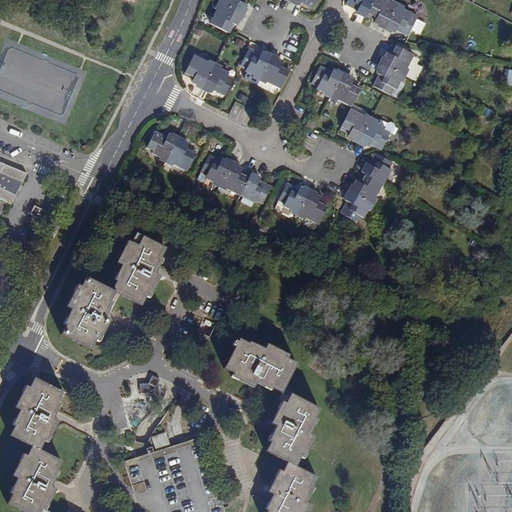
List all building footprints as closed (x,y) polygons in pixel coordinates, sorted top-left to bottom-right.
[(221,0),(220,3),(242,15),(246,6),(243,4),(244,0),(221,0)] [(288,0),(289,1),(297,5),(299,2),(311,8),(315,0),(288,0)] [(356,13),(365,18),(374,0),(347,0),(346,4),(358,10),(356,13)] [(387,23),(396,6),(383,0),(374,0),(365,18),(374,22),(376,18),(387,23)] [(242,15),(220,3),(209,24),(226,33),(231,24),(235,27),(242,15)] [(396,6),(387,23),(385,28),(395,32),(396,29),(408,35),(416,19),(410,16),(411,14),(396,6)] [(381,63),(403,75),(413,55),(395,46),(391,54),(386,53),(381,63)] [(245,72),(260,79),(271,58),(262,53),(261,56),(248,50),(240,66),(246,69),(245,72)] [(202,88),(213,66),(193,57),(184,74),(194,78),(191,82),(202,88)] [(271,58),(260,79),(256,86),(267,91),(269,90),(271,85),(280,89),(288,72),(280,68),(282,63),(271,58)] [(403,75),(381,63),(376,73),(380,75),(373,87),(390,95),(394,89),(396,90),(403,75)] [(229,74),(213,66),(202,88),(212,92),(213,89),(225,95),(233,79),(228,76),(229,74)] [(316,90),(331,97),(342,75),(332,71),(331,74),(319,68),(311,84),(317,88),(316,90)] [(342,75),(331,97),(351,108),(360,90),(351,86),(354,81),(342,75)] [(359,142),(370,119),(350,109),(341,127),(350,132),(347,136),(359,142)] [(385,127),(370,119),(359,142),(368,146),(370,143),(382,149),(390,133),(384,130),(385,127)] [(152,155),(166,161),(177,139),(169,135),(167,139),(156,134),(147,150),(153,152),(152,155)] [(177,139),(166,161),(187,172),(196,155),(187,150),(189,145),(177,139)] [(366,174),(383,185),(392,170),(389,168),(392,162),(376,154),(370,164),(367,163),(362,172),(366,174)] [(206,179),(220,186),(231,164),(223,160),(221,163),(209,157),(200,173),(207,176),(206,179)] [(0,197),(15,205),(27,174),(0,162),(0,197)] [(240,196),(249,178),(241,174),(243,170),(231,164),(220,186),(240,196)] [(249,178),(240,196),(255,205),(257,202),(263,205),(271,189),(260,183),(261,180),(251,174),(249,178)] [(357,180),(351,191),(372,204),(383,185),(366,174),(361,183),(357,180)] [(298,214),(309,192),(300,188),(298,191),(286,185),(274,210),(280,213),(283,207),(298,214)] [(372,204),(351,191),(345,201),(349,203),(342,214),(358,223),(362,216),(364,218),(372,204)] [(321,198),(309,192),(298,214),(319,224),(328,207),(319,202),(321,198)] [(30,212),(43,219),(47,211),(34,204),(30,212)] [(114,282),(110,291),(113,292),(137,304),(141,295),(144,297),(151,283),(153,284),(165,261),(162,260),(166,252),(139,239),(135,247),(131,245),(124,260),(121,258),(110,280),(114,282)] [(113,292),(110,291),(86,279),(81,289),(78,287),(67,309),(72,311),(65,325),(67,327),(63,336),(89,349),(93,339),(96,341),(107,319),(104,317),(111,304),(108,302),(113,292)] [(270,389),(271,387),(283,361),(273,357),(275,353),(254,343),(252,346),(238,339),(237,343),(228,339),(215,367),(222,370),(221,373),(244,384),(245,381),(259,388),(260,385),(270,389)] [(27,511),(40,511),(43,507),(39,505),(49,485),(46,484),(53,470),(51,469),(56,458),(36,448),(40,438),(44,440),(54,419),(52,419),(58,404),(55,403),(60,394),(34,381),(29,390),(25,388),(15,408),(20,411),(13,425),(15,426),(10,436),(29,445),(24,456),(21,454),(11,475),(14,476),(6,492),(10,493),(6,501),(27,511)] [(305,403),(271,387),(270,389),(267,396),(270,398),(260,418),(264,420),(257,434),(260,435),(255,446),(274,455),(270,465),(267,464),(257,485),(259,486),(252,500),(255,502),(251,511),(252,511),(287,511),(295,496),(290,493),(298,478),(295,477),(300,468),(282,459),(287,449),(289,450),(300,429),(297,428),(304,413),(301,411),(305,403)] [(163,446),(160,438),(147,442),(149,450),(163,446)]
